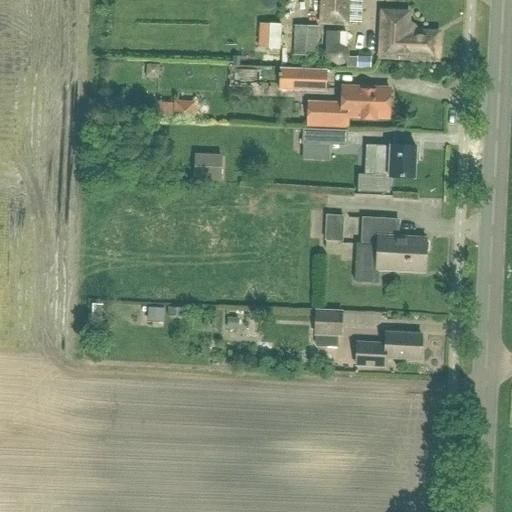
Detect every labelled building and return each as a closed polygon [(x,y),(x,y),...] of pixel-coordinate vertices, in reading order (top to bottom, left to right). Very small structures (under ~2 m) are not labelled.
[(346,24),(347,0),(321,0),(320,23),(346,24)] [(437,61),(437,55),(439,54),(440,48),(438,46),(439,33),(407,32),(408,13),(381,12),(379,58),(409,59),(411,61),(416,61),(418,59),(437,61)] [(271,24),(269,49),(281,50),(283,25),(271,24)] [(317,57),(318,27),(295,26),(293,56),(317,57)] [(325,59),(331,61),(338,64),(344,62),(347,55),(345,49),(345,33),(327,33),(325,59)] [(347,57),(346,67),(357,68),(357,57),(347,57)] [(357,68),(357,69),(370,70),(371,57),(357,57),(357,68)] [(331,91),(331,79),(308,78),(307,74),(281,73),(280,90),(310,91),(310,90),(331,91)] [(391,90),(343,87),(343,104),(308,103),(307,129),(348,131),(349,116),(363,116),(363,119),(377,119),(377,117),(390,118),(391,90)] [(192,99),(156,101),(157,118),(193,116),(192,99)] [(347,147),(348,131),(303,130),(303,146),(329,146),(347,147)] [(358,173),(356,191),(389,193),(390,177),(414,179),(416,147),(389,146),(376,145),(374,174),(358,173)] [(220,182),(221,156),(194,154),(193,180),(220,182)] [(342,243),(344,217),(326,216),(324,241),(342,243)] [(424,273),(426,239),(397,238),(398,221),(363,219),(361,245),(357,245),(354,283),(377,284),(378,271),(424,273)] [(169,308),(168,316),(185,317),(185,309),(169,308)] [(148,309),(147,320),(163,321),(164,310),(148,309)] [(341,337),(342,311),(315,310),(314,336),(327,337),(337,337),(341,337)] [(228,319),(228,329),(238,330),(238,320),(228,319)] [(419,361),(421,336),(387,334),(386,345),(358,344),(356,366),(385,368),(385,359),(419,361)] [(327,337),(327,349),(337,349),(337,337),(327,337)]
